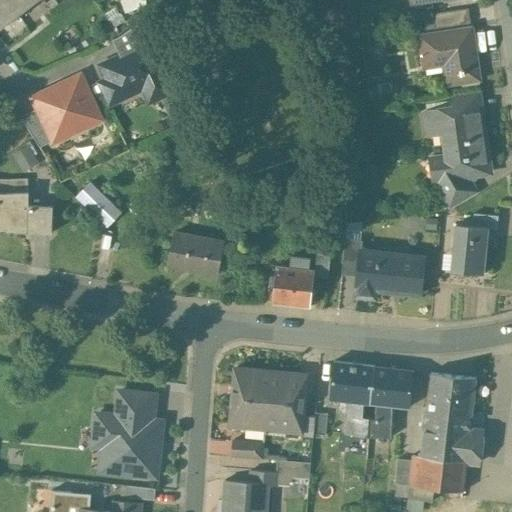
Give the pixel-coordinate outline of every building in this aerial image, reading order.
[(0,0),(0,22),(15,12),(18,15),(19,14),(17,10),(30,0),(0,0)] [(144,0),(122,0),(126,12),(146,4),(144,0)] [(469,7),(434,12),(436,27),(472,22),(469,7)] [(138,21),(118,35),(112,38),(120,57),(148,44),(138,21)] [(473,28),(421,36),(425,63),(445,60),(449,85),(481,80),(473,28)] [(171,91),(149,43),(148,44),(120,57),(102,65),(107,76),(114,93),(115,92),(134,84),(135,88),(140,89),(144,88),(150,100),(171,91)] [(80,75),(33,97),(38,108),(50,135),(52,134),(66,128),(69,134),(85,126),(82,120),(97,113),(80,75)] [(114,93),(107,76),(96,82),(108,107),(119,101),(115,92),(114,93)] [(480,96),(455,100),(456,108),(457,114),(482,111),(480,96)] [(181,100),(170,104),(178,121),(189,116),(181,100)] [(38,108),(21,117),(40,147),(54,140),(52,134),(50,135),(38,108)] [(482,111),(457,114),(456,108),(427,112),(430,135),(451,132),(452,144),(446,144),(446,145),(486,140),(482,111)] [(486,140),(446,145),(448,158),(432,160),(435,183),(438,183),(445,194),(469,180),(469,179),(474,178),(474,174),(491,172),(486,140)] [(20,168),(37,160),(29,142),(12,150),(20,168)] [(215,170),(198,177),(202,189),(220,181),(215,170)] [(4,178),(0,177),(0,191),(1,192),(30,191),(27,178),(4,178)] [(445,194),(442,196),(449,207),(451,205),(452,208),(472,196),(470,194),(476,191),(469,180),(445,194)] [(121,212),(90,182),(76,197),(107,227),(121,212)] [(0,191),(0,222),(7,224),(6,231),(51,233),(52,206),(29,205),(30,191),(1,192),(0,191)] [(473,226),(456,224),(454,239),(456,239),(452,269),(451,269),(450,271),(482,275),(487,228),(497,229),(498,216),(474,213),(473,226)] [(223,243),(172,234),(168,256),(196,261),(195,270),(217,274),(223,243)] [(362,241),(345,239),(341,275),(357,277),(360,250),(361,250),(362,241)] [(361,250),(360,250),(357,277),(355,296),(375,298),(377,282),(392,284),(391,292),(420,295),(424,256),(361,250)] [(331,255),(317,253),(315,272),(314,272),(313,277),(328,278),(331,255)] [(196,261),(168,256),(166,265),(195,270),(196,261)] [(309,259),(291,257),(289,269),(276,267),(272,302),(310,306),(313,277),(314,272),(307,271),(309,259)] [(374,366),(334,361),(330,399),(348,401),(347,433),(352,433),(361,434),(368,435),(374,366)] [(413,371),(374,366),(368,435),(389,438),(391,405),(409,407),(413,371)] [(271,371),(235,368),(230,425),(246,427),(246,422),(266,424),(271,371)] [(306,374),(271,371),(266,424),(286,425),(285,431),(301,432),(303,415),(306,374)] [(476,377),(431,372),(427,410),(426,410),(421,456),(412,455),(411,460),(409,483),(409,485),(433,488),(457,490),(456,496),(462,497),(462,491),(463,491),(466,461),(479,463),(481,442),(474,441),(475,430),(470,429),(472,416),(471,416),(476,377)] [(155,395),(119,391),(116,416),(152,420),(155,395)] [(326,414),(315,413),(315,416),(313,433),(325,434),(326,414)] [(116,416),(97,414),(93,446),(113,448),(110,471),(156,477),(158,461),(155,461),(158,436),(160,436),(162,421),(152,420),(116,416)] [(315,416),(303,415),(301,432),(301,436),(313,437),(313,433),(315,416)] [(264,441),(235,439),(233,457),(263,459),(264,441)] [(358,446),(345,445),(343,461),(357,462),(358,446)] [(375,450),(367,450),(366,458),(374,459),(375,450)] [(411,460),(398,459),(395,482),(409,483),(411,460)] [(310,462),(276,460),(275,472),(277,472),(276,486),(291,487),(291,478),(309,479),(310,462)] [(275,472),(251,470),(250,482),(267,483),(266,485),(276,486),(277,472),(275,472)] [(250,482),(225,480),(225,482),(229,482),(227,509),(224,509),(224,511),(264,511),(266,485),(267,483),(250,482)] [(433,488),(409,485),(408,499),(427,500),(432,501),(433,488)] [(155,489),(127,486),(125,498),(153,501),(155,489)] [(91,494),(51,491),(49,511),(77,511),(78,508),(89,509),(91,494)] [(425,511),(427,500),(408,499),(407,510),(422,511),(425,511)] [(140,511),(141,503),(113,501),(112,511),(103,511),(140,511)]
